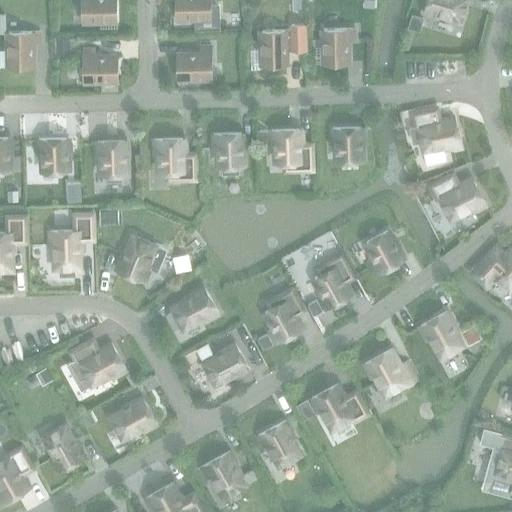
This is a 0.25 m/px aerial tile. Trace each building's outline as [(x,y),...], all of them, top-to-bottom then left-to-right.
[(81,0),(82,19),(117,18),(116,0),(81,0)] [(175,0),(176,17),(210,16),(209,0),(175,0)] [(292,0),(293,9),(304,9),(303,0),(292,0)] [(427,0),(424,12),(438,17),(439,13),(460,20),(466,0),(427,0)] [(324,62),(347,62),(347,39),(354,39),(354,27),(323,28),(324,62)] [(262,64),(285,63),(285,40),(293,40),(292,29),(261,29),(262,64)] [(8,65),(32,65),(31,42),(39,42),(39,31),(8,31),(8,65)] [(55,37),(56,54),(70,53),(70,36),(55,37)] [(200,53),(177,54),(177,77),(212,76),(211,45),(200,45),(200,53)] [(83,78),(118,78),(117,55),(94,56),(94,48),(83,48),(83,78)] [(436,106),(412,111),(415,125),(410,126),(413,141),(421,140),(423,149),(445,145),(446,148),(460,145),(453,115),(439,118),(436,106)] [(337,142),(337,159),(360,158),(359,126),(332,127),(332,142),(337,142)] [(256,128),(257,141),(267,141),(267,128),(256,128)] [(310,143),(299,144),(299,128),(271,129),(271,144),(276,144),(277,161),(286,160),(287,167),(310,166),(310,143)] [(222,164),(223,172),(238,172),(238,164),(242,164),(240,132),(213,133),(213,147),(218,147),(218,164),(222,164)] [(44,170),(67,169),(66,137),(38,138),(38,153),(43,152),(44,170)] [(167,170),(167,178),(195,177),(194,152),(182,152),(182,138),(154,138),(154,153),(159,153),(160,170),(167,170)] [(106,172),(106,180),(121,179),(121,171),(125,171),(124,140),(96,140),(97,155),(101,155),(102,172),(106,172)] [(485,204),(479,193),(471,176),(458,183),(452,172),(430,184),(437,197),(440,196),(451,217),(470,207),(472,210),(485,204)] [(67,182),(67,201),(81,200),(81,182),(67,182)] [(59,267),(59,275),(75,274),(74,266),(79,266),(79,249),(81,249),(81,238),(93,238),(92,213),(75,213),(75,229),(50,230),(50,245),(54,244),(54,267),(59,267)] [(0,268),(12,268),(12,251),(14,251),(13,240),(25,240),(24,215),(7,215),(7,231),(0,231),(0,268)] [(370,258),(377,271),(401,258),(386,230),(366,241),(374,256),(370,258)] [(123,249),(115,268),(144,280),(150,266),(146,265),(155,244),(132,234),(125,250),(123,249)] [(511,243),(504,252),(495,244),(471,271),(486,284),(495,274),(510,287),(511,284),(511,243)] [(325,307),(350,294),(342,281),(353,275),(341,253),(316,267),(320,274),(314,277),(322,292),(318,294),(325,307)] [(174,327),(181,323),(184,327),(203,317),(205,320),(218,313),(203,285),(186,295),(186,297),(171,305),(174,309),(167,313),(174,327)] [(269,328),(276,341),(300,328),(293,315),(304,309),(291,287),(267,300),(271,307),(265,311),(273,326),(269,328)] [(313,314),(322,309),(316,299),(307,303),(313,314)] [(456,328),(446,310),(419,325),(426,338),(430,336),(440,356),(463,344),(454,328),(456,328)] [(113,376),(126,369),(111,342),(98,349),(92,338),(70,350),(77,362),(72,365),(80,379),(87,375),(91,384),(111,373),(113,376)] [(236,376),(249,369),(234,342),(217,351),(218,353),(203,361),(215,384),(235,373),(236,376)] [(400,364),(391,348),(364,363),(371,376),(374,374),(385,393),(406,382),(407,384),(415,379),(405,361),(400,364)] [(345,395),(338,383),(310,397),(318,410),(321,409),(331,428),(353,417),(354,419),(367,411),(355,390),(345,395)] [(143,430),(156,423),(141,395),(124,405),(125,407),(110,415),(122,437),(142,427),(143,430)] [(294,437),(285,419),(258,434),(265,447),(268,445),(279,465),(301,453),(293,438),(294,437)] [(50,457),(58,470),(85,455),(75,437),(73,438),(65,423),(43,435),(54,455),(50,457)] [(511,434),(503,432),(499,446),(493,444),(490,459),(497,461),(495,471),(511,475),(511,434)] [(238,468),(229,450),(202,465),(209,478),(212,476),(223,496),(245,484),(237,469),(238,468)] [(0,497),(2,501),(29,486),(19,468),(18,469),(9,454),(0,459),(0,497)] [(182,498),(173,481),(146,496),(153,509),(156,508),(158,511),(187,511),(185,508),(198,501),(192,492),(182,498)]
